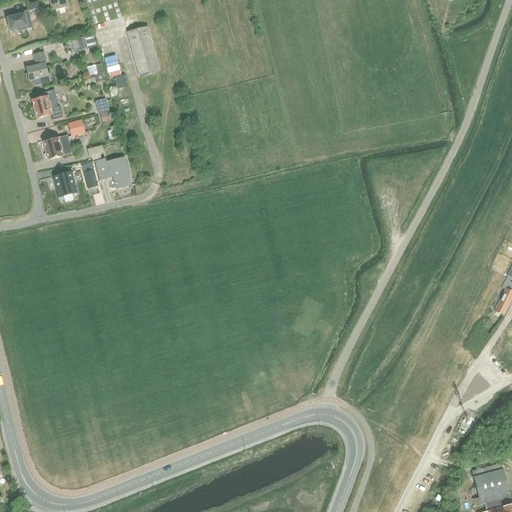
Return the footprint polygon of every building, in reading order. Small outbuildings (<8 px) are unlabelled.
[(48,0),(51,11),(68,7),(66,0),(48,0)] [(38,2),(26,6),(27,12),(40,8),(38,2)] [(19,15),(7,18),(11,32),(15,31),(15,29),(26,26),(27,29),(32,28),(28,12),(23,13),(22,11),(18,12),(19,15)] [(127,33),(139,78),(160,72),(148,27),(127,33)] [(77,39),(80,51),(96,47),(93,35),(77,39)] [(29,82),(33,81),(34,86),(50,82),(47,74),(46,74),(43,62),(45,61),(43,53),(33,55),(36,66),(26,69),(29,82)] [(93,66),(86,68),(88,76),(95,75),(93,66)] [(104,81),(102,73),(94,76),(97,83),(104,81)] [(46,97),(31,101),(36,119),(50,115),(52,120),(62,117),(60,110),(61,110),(60,109),(59,107),(58,107),(55,106),(55,105),(56,102),(56,99),(54,90),(44,93),(44,94),(45,93),(46,97)] [(105,100),(95,102),(98,115),(109,112),(105,100)] [(109,112),(100,115),(102,123),(111,120),(109,112)] [(81,120),(68,124),(71,137),(85,133),(81,120)] [(63,156),(72,154),(67,136),(58,138),(42,142),(47,160),(63,156)] [(113,176),(116,189),(131,185),(124,158),(106,163),(105,160),(95,162),(100,180),(113,176)] [(92,164),(81,167),(83,172),(93,170),(92,164)] [(94,171),(83,174),(87,189),(98,186),(94,171)] [(53,177),(52,177),(58,199),(59,199),(58,197),(76,192),(76,194),(77,194),(71,172),(70,172),(71,173),(54,177),(53,178),(53,177)] [(505,289),(511,292),(511,283),(509,282),(511,278),(507,276),(502,287),(505,289)] [(511,292),(505,289),(495,311),(503,315),(511,296),(511,292)] [(479,447),(482,457),(497,452),(494,442),(479,447)] [(484,504),(486,511),(511,511),(511,505),(501,464),(472,472),(479,499),(474,500),(476,508),(482,506),(482,505),(484,504)]
